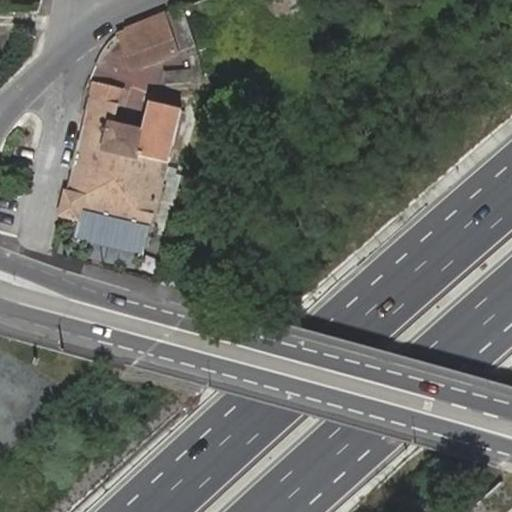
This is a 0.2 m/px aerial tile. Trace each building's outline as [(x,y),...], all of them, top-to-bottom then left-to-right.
[(197,47),(184,9),(122,32),(135,66),(197,47)] [(191,71),(166,71),(166,81),(191,80),(191,71)] [(93,81),(89,97),(118,105),(122,90),(93,81)] [(89,97),(63,208),(80,212),(81,207),(152,225),(182,109),(153,101),(145,131),(114,123),(118,105),(89,97)] [(81,207),(80,212),(75,232),(145,249),(152,225),(81,207)]
